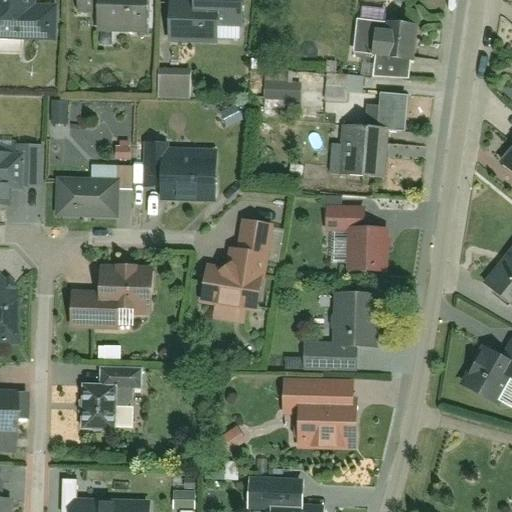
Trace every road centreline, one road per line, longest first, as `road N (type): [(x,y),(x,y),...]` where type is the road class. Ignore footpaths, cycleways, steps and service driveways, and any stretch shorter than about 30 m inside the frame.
road 1 (residential): [(390,511),(424,368),(476,0)]
road 2 (residential): [(44,249),(39,511)]
road 3 (residential): [(44,249),(93,236),(188,238)]
